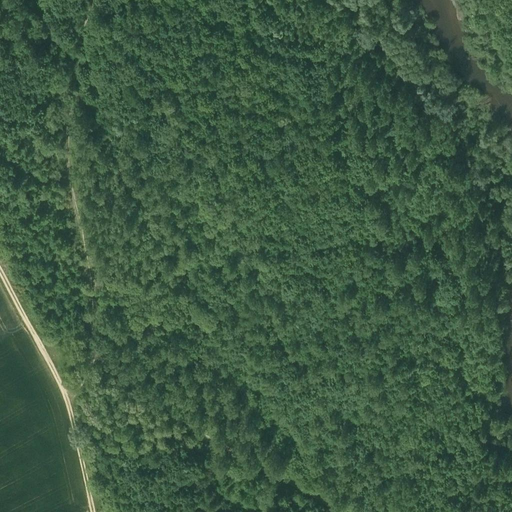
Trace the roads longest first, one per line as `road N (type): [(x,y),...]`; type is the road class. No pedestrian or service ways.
road 1 (track): [(88,334),(203,420),(313,482),(345,511)]
road 2 (track): [(0,257),(66,382)]
